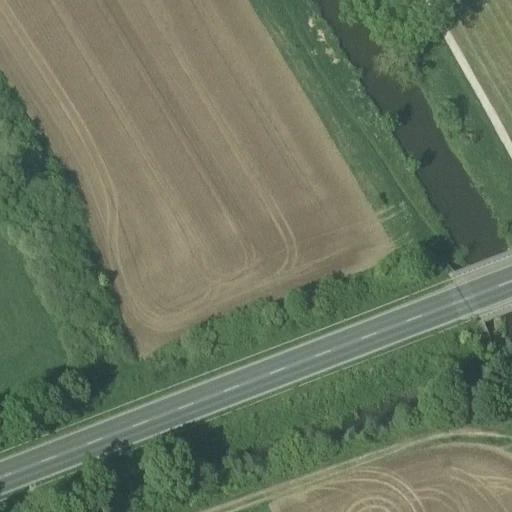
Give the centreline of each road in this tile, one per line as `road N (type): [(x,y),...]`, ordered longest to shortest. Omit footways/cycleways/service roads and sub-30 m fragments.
road 1 (primary): [(0,486),(511,290)]
road 2 (track): [(511,149),(425,0)]
